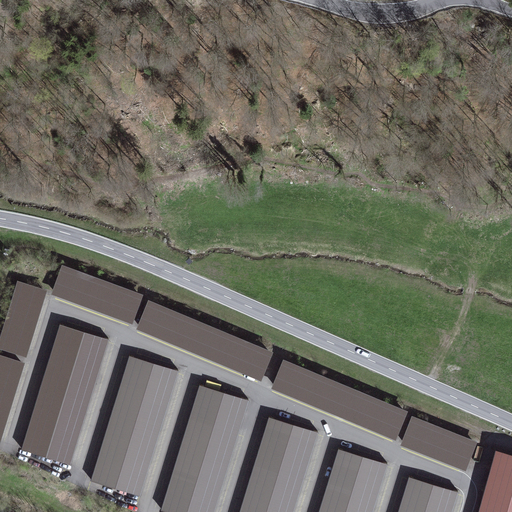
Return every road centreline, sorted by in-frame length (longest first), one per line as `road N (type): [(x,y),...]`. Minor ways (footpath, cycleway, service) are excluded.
road 1 (secondary): [(511,422),(158,267),(0,219)]
road 2 (tertiary): [(511,13),(467,2),(369,14),(312,0)]
